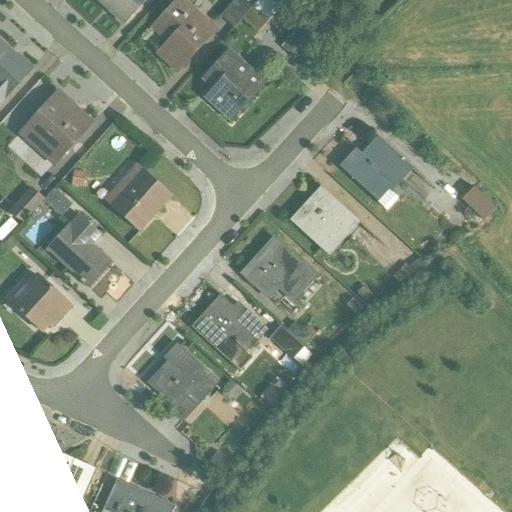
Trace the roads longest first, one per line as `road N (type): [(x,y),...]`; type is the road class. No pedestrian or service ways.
road 1 (residential): [(244,197),(25,0)]
road 2 (residential): [(62,403),(244,197)]
road 3 (track): [(331,103),(354,76),(511,64)]
road 4 (residential): [(244,197),(331,103)]
